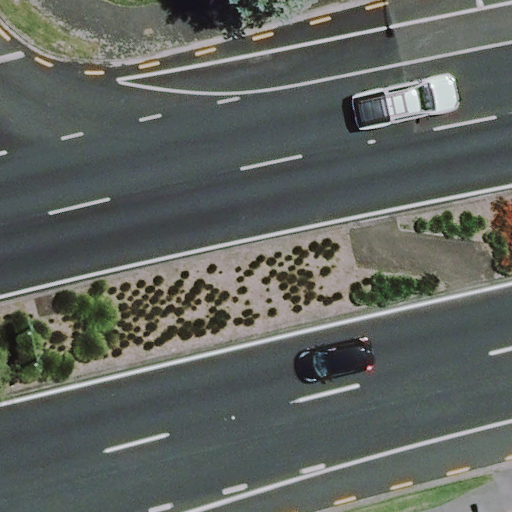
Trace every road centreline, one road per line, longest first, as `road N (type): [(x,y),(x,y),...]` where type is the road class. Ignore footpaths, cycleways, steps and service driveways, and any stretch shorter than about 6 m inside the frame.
road 1 (trunk): [(511,358),(0,484)]
road 2 (trunk): [(0,231),(511,118)]
